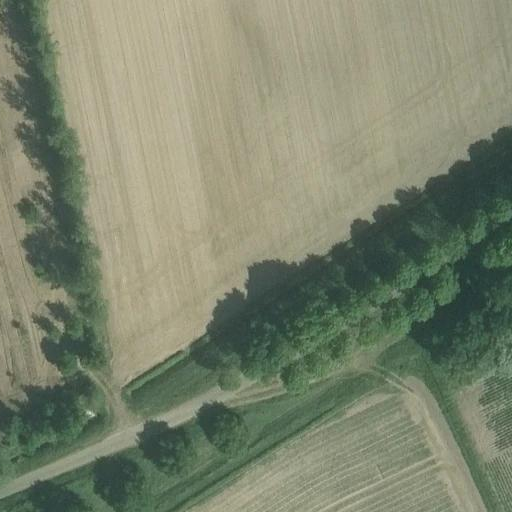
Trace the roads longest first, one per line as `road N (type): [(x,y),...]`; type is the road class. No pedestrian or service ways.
road 1 (unclassified): [(0,491),(184,408),(511,202)]
road 2 (track): [(351,367),(215,411),(184,408)]
